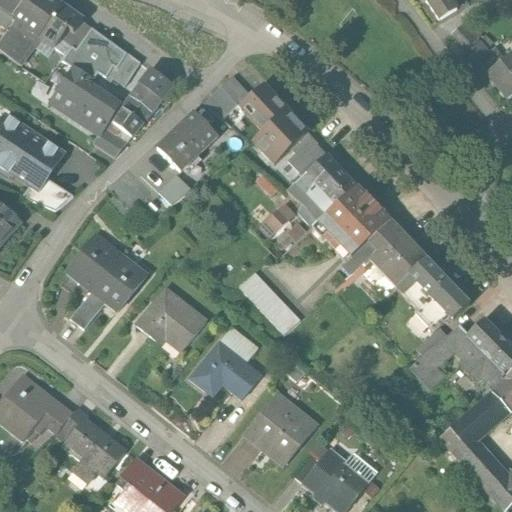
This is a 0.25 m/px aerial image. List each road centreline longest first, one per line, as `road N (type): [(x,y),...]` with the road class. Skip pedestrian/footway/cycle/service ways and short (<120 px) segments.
road 1 (residential): [(201,92),(78,212),(5,322)]
road 2 (residential): [(5,322),(238,511)]
road 3 (residential): [(245,28),(354,106),(467,223)]
road 4 (residential): [(502,132),(400,0)]
road 5 (residential): [(78,0),(201,92)]
